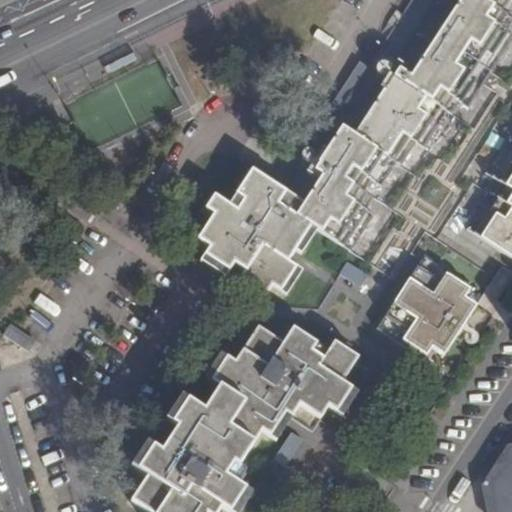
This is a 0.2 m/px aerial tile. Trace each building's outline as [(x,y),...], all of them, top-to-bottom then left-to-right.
[(511,0),(462,0),(411,79),(398,70),(354,137),(342,128),(314,172),(322,177),(305,203),(288,192),(286,193),(253,172),(237,197),(245,201),(237,212),(214,198),(206,211),(215,217),(199,241),(211,248),(205,257),(228,272),(234,263),(246,271),(239,282),(265,298),(272,287),(282,294),(298,270),(287,263),(311,227),(350,253),(374,216),(366,211),(374,198),(368,194),(375,184),(381,188),(397,164),(400,166),(415,144),(424,150),(447,115),(451,116),(459,103),(469,110),(511,42),(511,36),(503,30),(511,17),(507,15),(511,6),(511,0)] [(489,195),(466,231),(511,259),(511,131),(485,174),(494,180),(485,193),(489,195)] [(424,258),(377,330),(424,361),(431,349),(444,357),(476,308),(464,299),(471,288),(424,258)] [(345,264),(338,277),(359,289),(367,275),(345,264)] [(204,412),(187,402),(172,424),(178,428),(161,453),(153,448),(138,471),(147,477),(131,502),(146,511),(219,511),(221,509),(226,511),(231,511),(245,491),(226,478),(234,465),(238,468),(262,433),(269,438),(284,415),(291,419),(299,407),(319,420),(328,408),(336,413),(351,391),(342,384),(358,359),(335,343),(323,360),(311,353),(316,346),(292,330),(282,345),(258,329),(234,365),(227,359),(212,382),(219,388),(204,412)] [(288,471),(303,442),(287,433),(272,462),(288,471)] [(511,511),(511,445),(511,446),(511,449),(511,453),(506,455),(507,464),(497,480),(489,481),(490,488),(482,491),(486,511),(511,511)]
